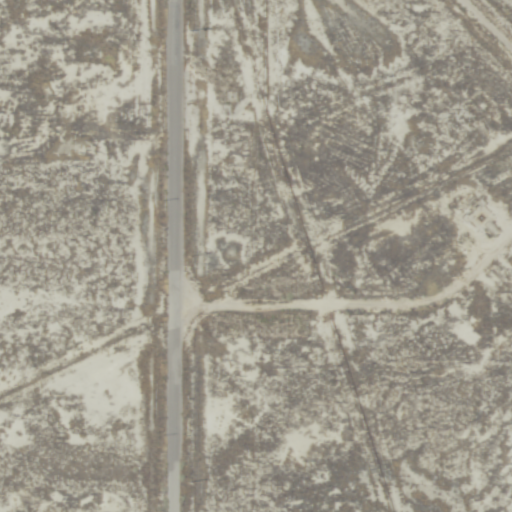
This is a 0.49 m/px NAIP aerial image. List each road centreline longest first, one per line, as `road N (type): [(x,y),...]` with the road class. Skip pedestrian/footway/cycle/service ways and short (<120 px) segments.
road 1 (track): [(170,511),(167,0)]
road 2 (track): [(511,224),(461,282),(419,307),(171,310)]
